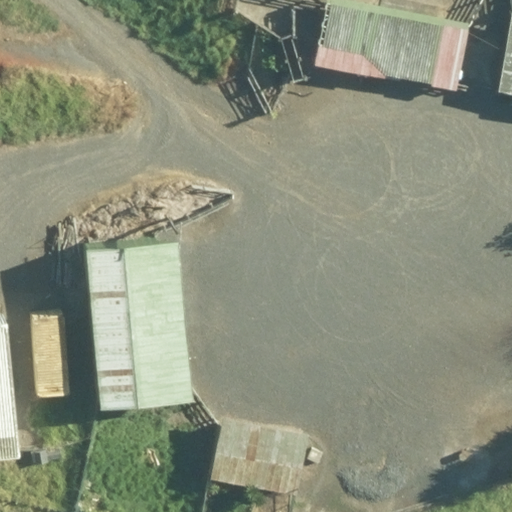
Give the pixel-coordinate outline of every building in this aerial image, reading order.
[(449,83),(461,20),(354,0),(320,0),(310,57),(449,83)] [(511,5),(508,4),(490,84),(511,89),(511,5)] [(89,399),(182,391),(170,232),(77,239),(89,399)] [(2,311),(0,311),(0,450),(15,449),(2,311)] [(291,489),(302,427),(215,412),(204,474),(291,489)]
